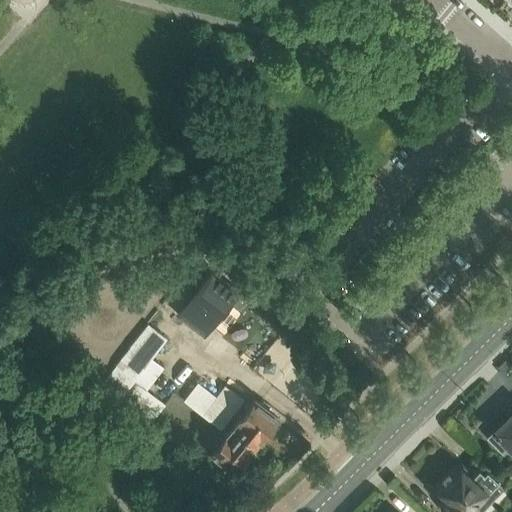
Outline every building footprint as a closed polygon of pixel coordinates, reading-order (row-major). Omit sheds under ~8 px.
[(212,270),(178,315),(205,336),(239,291),(212,270)] [(134,381),(168,338),(152,324),(119,365),(103,384),(151,424),(166,406),(134,381)] [(222,429),(245,400),(238,394),(235,398),(225,389),(222,392),(205,378),(186,401),(222,429)] [(255,400),(234,426),(257,445),(259,442),(260,443),(264,442),(270,436),(269,432),(268,431),(278,419),(255,400)] [(496,429),(489,436),(502,451),(507,446),(511,450),(511,413),(506,419),(504,417),(494,427),(496,429)] [(257,445),(234,426),(213,452),(236,471),(247,457),(248,458),(251,458),(257,451),(257,447),(256,446),(257,445)] [(456,464),(437,485),(449,496),(443,502),(454,511),(479,511),(480,511),(476,508),(488,494),(491,491),(503,502),(511,492),(511,490),(477,457),(466,468),(459,461),(456,464)]
